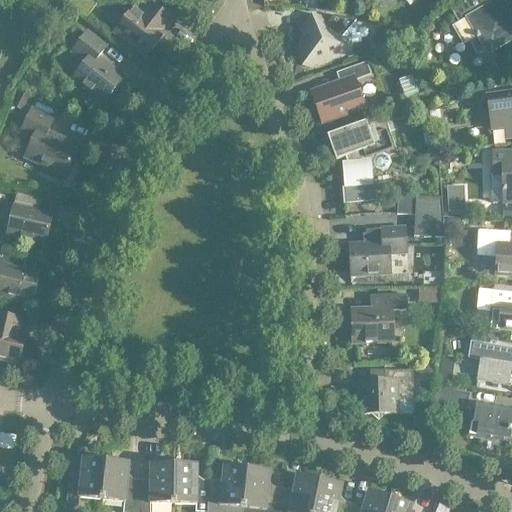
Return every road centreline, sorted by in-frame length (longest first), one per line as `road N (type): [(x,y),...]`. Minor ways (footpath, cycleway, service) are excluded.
road 1 (residential): [(234,12),(115,178),(51,404)]
road 2 (residential): [(234,12),(302,206),(306,438)]
road 3 (residential): [(51,404),(306,438)]
road 4 (residential): [(306,438),(511,491)]
